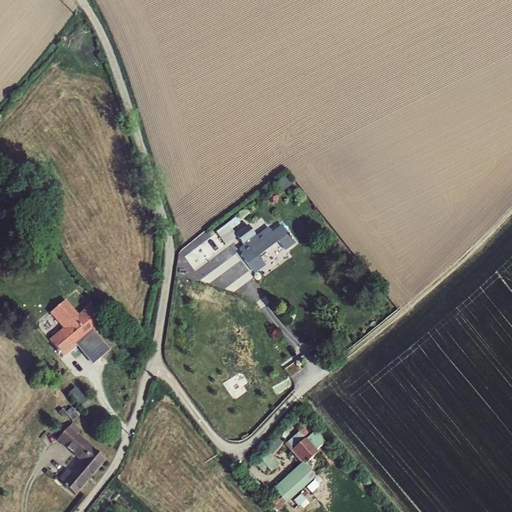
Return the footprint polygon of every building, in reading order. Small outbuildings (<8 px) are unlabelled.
[(237,236),(235,234),(232,229),(240,224),(235,217),(216,232),(225,245),(237,236)] [(290,236),(282,224),(272,231),(268,227),(256,236),(255,235),(256,235),(248,225),(235,234),(237,236),(243,245),(239,249),(242,253),(240,255),(255,274),(266,265),(259,256),(278,241),(285,251),(295,243),(292,239),(293,238),(291,235),(290,236)] [(63,328),(49,340),(64,356),(104,323),(89,306),(79,314),(66,299),(50,314),(63,328)] [(79,415),(72,407),(66,413),(73,421),(79,415)] [(72,424),(69,427),(77,434),(81,431),(72,424)] [(71,472),(62,483),(76,497),(107,460),(92,448),(92,447),(77,434),(69,427),(57,441),(81,460),(71,472)] [(315,431),(307,439),(316,450),(325,442),(315,431)] [(299,432),(287,442),(294,449),(305,439),(299,432)] [(305,439),(294,449),(287,442),(285,445),(301,464),(303,462),(305,464),(318,452),(316,450),(307,439),(306,438),(305,439)] [(280,464),(268,450),(259,458),(259,459),(268,469),(271,472),(280,464)] [(268,469),(259,459),(255,463),(264,473),(268,469)] [(301,464),(274,489),(282,499),(286,503),(286,504),(316,476),(305,464),(303,462),(301,464)] [(62,483),(71,472),(68,470),(58,481),(62,483)] [(257,490),(261,485),(249,473),(245,477),(257,490)] [(314,480),(315,481),(307,487),(312,493),(319,486),(318,485),(322,482),(317,476),(315,478),(316,478),(314,480)] [(311,497),(306,491),(302,495),(306,500),(311,497)] [(305,500),(306,500),(302,495),(301,494),(294,501),(299,506),(301,504),(305,500)] [(277,497),(270,503),(278,511),(285,506),(284,505),(280,500),(277,497)] [(305,500),(301,504),(306,509),(310,505),(305,500)]
